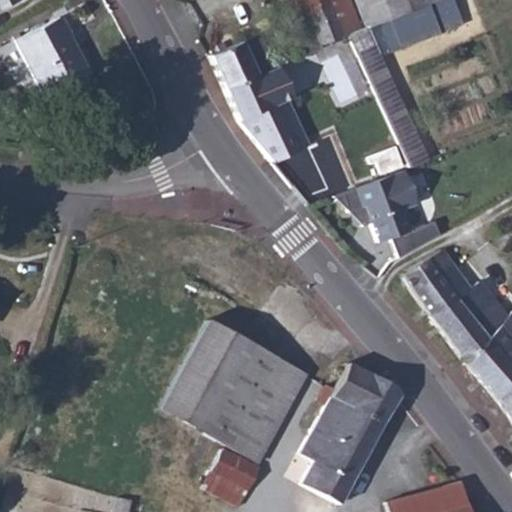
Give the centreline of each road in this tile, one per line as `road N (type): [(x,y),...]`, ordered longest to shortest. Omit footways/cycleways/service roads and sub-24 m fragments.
road 1 (tertiary): [(511,511),(408,367),(217,145)]
road 2 (residential): [(0,175),(114,180),(160,172),(217,145)]
road 3 (tertiary): [(217,145),(135,0)]
